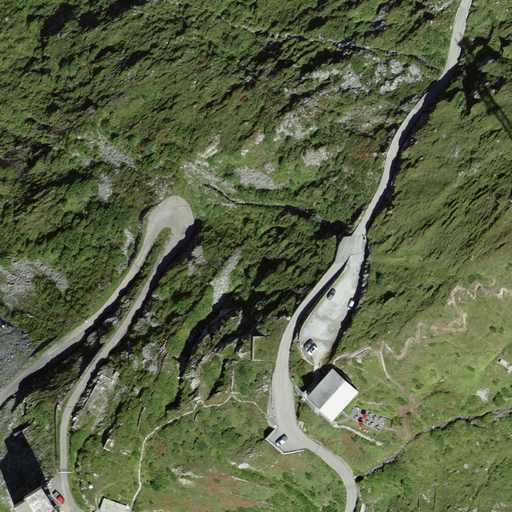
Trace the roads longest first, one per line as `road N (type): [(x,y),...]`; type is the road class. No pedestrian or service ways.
road 1 (track): [(71,511),(66,411),(126,324),(174,237),(179,212),(158,216),(118,292),(0,398)]
road 2 (unclassified): [(347,511),(342,471),(287,424),(283,347),(372,209),(400,135),(447,72),(466,0)]
